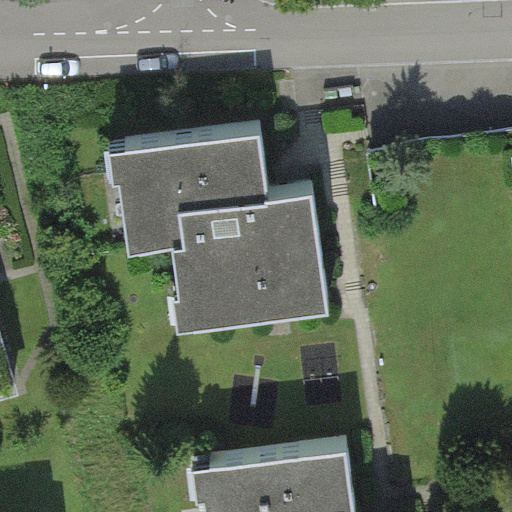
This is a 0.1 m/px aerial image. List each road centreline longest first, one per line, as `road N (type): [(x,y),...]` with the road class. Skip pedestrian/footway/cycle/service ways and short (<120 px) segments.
road 1 (residential): [(161,34),(511,31)]
road 2 (residential): [(8,36),(161,34)]
